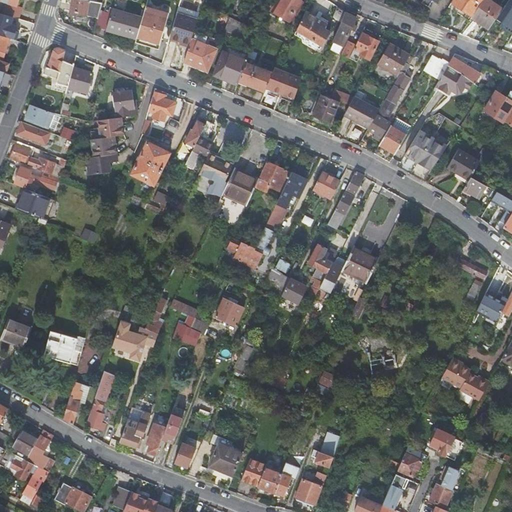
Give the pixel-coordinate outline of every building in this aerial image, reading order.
[(4,15),(19,20),(22,9),(16,7),(18,0),(0,0),(0,1),(7,4),(4,15)] [(98,18),(102,7),(103,4),(82,0),(72,0),(70,13),(98,18)] [(303,4),(296,0),(277,0),(271,11),(291,24),(303,4)] [(482,0),(453,0),(451,4),(471,17),(482,0)] [(488,31),(501,11),(485,0),(483,0),(471,19),(488,31)] [(106,31),(111,10),(102,7),(98,18),(96,28),(106,31)] [(145,7),(142,19),(136,40),(135,44),(158,50),(168,14),(145,7)] [(197,20),(200,10),(195,9),(195,11),(179,7),(177,14),(197,20)] [(142,19),(111,10),(106,31),(136,40),(142,19)] [(330,24),(339,28),(345,13),(336,10),(330,24)] [(305,12),(296,31),(322,46),(329,33),(323,29),(326,25),(305,12)] [(338,30),(333,43),(343,47),(351,30),(353,25),(357,18),(346,12),(345,13),(339,28),(338,30)] [(197,20),(177,14),(169,40),(180,43),(181,44),(182,41),(190,43),(192,34),(197,20)] [(243,24),(236,21),(231,18),(230,18),(226,29),(243,36),(247,26),(243,24)] [(357,62),(360,55),(369,60),(378,42),(377,42),(380,37),(372,33),(371,35),(363,31),(356,45),(349,58),(357,62)] [(183,63),(208,74),(217,50),(201,44),(203,39),(192,34),(190,43),(188,48),(183,63)] [(0,71),(5,73),(6,74),(9,65),(2,63),(10,40),(0,36),(0,71)] [(342,55),(349,59),(349,58),(356,45),(349,42),(342,55)] [(343,47),(333,43),(330,51),(339,55),(343,47)] [(406,63),(410,56),(391,45),(379,65),(399,77),(400,75),(406,63)] [(62,62),(65,53),(57,49),(48,69),(46,68),(43,75),(58,80),(62,62)] [(246,64),(248,57),(239,53),(236,58),(223,53),(215,76),(237,86),(238,83),(246,64)] [(423,71),(439,82),(448,67),(450,64),(443,60),(442,61),(439,59),(439,60),(432,56),(423,71)] [(450,64),(448,67),(461,75),(466,67),(453,58),(450,64)] [(74,66),(62,62),(58,80),(55,89),(66,92),(67,90),(73,69),(74,66)] [(401,76),(381,109),(376,118),(384,123),(386,119),(387,119),(390,114),(407,85),(413,75),(407,71),(411,66),(406,63),(400,75),(401,76)] [(272,74),(246,64),(238,83),(265,93),(266,89),(272,74)] [(439,82),(436,87),(449,96),(455,86),(459,88),(466,78),(461,75),(448,67),(439,82)] [(466,67),(461,75),(466,78),(472,83),(474,84),(479,75),(466,67)] [(92,75),(73,69),(67,90),(86,95),(92,75)] [(280,95),(288,74),(274,69),(272,74),(266,89),(280,95)] [(294,100),(301,79),(288,74),(280,95),(294,100)] [(472,83),(466,78),(459,88),(462,90),(464,88),(468,91),(472,83)] [(455,86),(449,96),(451,97),(455,96),(459,88),(455,86)] [(279,98),(280,95),(266,89),(265,93),(279,98)] [(111,112),(112,120),(120,119),(137,117),(135,104),(133,105),(133,103),(131,92),(123,93),(123,90),(115,91),(115,94),(112,95),(114,112),(111,112)] [(153,92),(148,112),(154,114),(152,118),(164,122),(166,116),(172,117),(176,104),(164,100),(162,100),(163,97),(163,96),(153,92)] [(484,112),(504,124),(505,123),(511,111),(511,103),(506,100),(495,93),(484,112)] [(279,98),(292,103),(294,100),(280,95),(279,98)] [(340,103),(330,99),(322,95),(313,117),(331,125),(340,103)] [(379,112),(354,98),(349,106),(345,114),(370,128),(379,112)] [(49,114),(48,113),(31,106),(24,121),(42,128),(47,130),(53,115),(49,114)] [(384,138),(389,129),(391,127),(384,123),(376,118),(369,130),(384,138)] [(97,122),(99,140),(113,138),(123,136),(121,127),(120,119),(112,120),(97,122)] [(45,146),(50,134),(19,122),(16,129),(19,130),(17,135),(45,146)] [(194,148),(205,127),(198,123),(193,132),(191,131),(190,133),(190,134),(185,143),(194,148)] [(206,159),(208,155),(212,146),(206,142),(213,126),(207,123),(205,127),(194,148),(185,167),(192,171),(200,156),(206,159)] [(420,131),(429,136),(433,131),(423,125),(420,131)] [(379,147),(395,155),(405,138),(389,129),(384,138),(379,147)] [(405,155),(414,161),(429,136),(420,131),(405,155)] [(63,132),(62,138),(71,142),(73,135),(63,132)] [(436,133),(433,139),(447,147),(450,142),(436,133)] [(429,136),(414,161),(419,163),(433,139),(429,136)] [(92,159),(116,155),(114,146),(113,138),(99,140),(90,141),(92,159)] [(433,139),(419,163),(431,170),(447,147),(433,139)] [(24,165),(31,148),(17,143),(10,160),(24,165)] [(152,187),(169,154),(147,143),(130,175),(152,187)] [(469,181),(471,178),(480,163),(458,150),(447,169),(456,174),(457,173),(469,181)] [(108,164),(111,164),(117,163),(116,155),(92,159),(84,160),(85,168),(87,167),(88,177),(109,174),(108,167),(108,164)] [(206,159),(198,175),(214,183),(223,164),(216,160),(217,159),(208,155),(206,159)] [(36,171),(60,180),(66,162),(57,158),(55,165),(40,160),(39,163),(30,159),(28,166),(37,170),(36,171)] [(299,199),(307,181),(267,162),(266,163),(258,180),(257,183),(255,188),(260,190),(261,187),(268,191),(269,188),(281,194),(254,250),(231,240),(226,251),(235,255),(233,260),(239,263),(239,265),(255,272),(263,255),(267,258),(271,250),(267,247),(274,233),(276,228),(278,229),(288,210),(286,208),(292,196),(299,199)] [(222,195),(227,185),(224,184),(232,168),(223,164),(214,183),(212,186),(209,187),(208,190),(207,193),(207,195),(214,196),(214,197),(220,199),(222,195)] [(30,176),(31,172),(20,168),(14,185),(29,191),(32,184),(38,186),(53,192),(56,184),(41,178),(40,180),(30,176)] [(236,201),(247,206),(252,194),(255,188),(257,183),(247,178),(233,171),(227,185),(222,195),(236,201)] [(321,173),(313,190),(332,200),(340,183),(321,173)] [(364,178),(355,173),(328,226),(337,230),(353,198),(353,199),(364,178)] [(469,182),(469,181),(457,173),(456,174),(469,182)] [(41,178),(56,184),(57,181),(42,175),(41,178)] [(479,200),(487,187),(471,178),(469,181),(469,182),(463,190),(479,200)] [(37,223),(44,226),(45,226),(46,222),(42,220),(49,200),(24,190),(21,198),(24,199),(19,212),(31,216),(39,219),(37,223)] [(510,214),(511,209),(511,202),(497,193),(489,205),(494,208),(496,205),(506,212),(500,222),(505,225),(511,215),(510,214)] [(153,201),(164,206),(168,199),(157,194),(153,201)] [(42,220),(46,222),(54,201),(53,201),(49,200),(42,220)] [(146,205),(143,210),(157,216),(159,217),(159,216),(161,212),(146,205)] [(169,209),(164,206),(161,212),(159,216),(164,218),(169,209)] [(511,213),(511,215),(505,225),(503,228),(511,234),(511,233),(511,213)] [(3,228),(0,226),(0,252),(10,227),(5,224),(3,228)] [(342,271),(346,263),(338,258),(331,265),(336,255),(319,246),(309,264),(318,269),(313,277),(323,282),(322,283),(319,290),(330,296),(331,294),(342,272),(342,271)] [(366,284),(367,284),(379,260),(378,260),(377,261),(354,250),(355,249),(354,248),(346,263),(342,271),(342,272),(343,272),(343,271),(366,283),(366,284)] [(487,273),(458,259),(455,266),(483,280),(487,273)] [(276,268),(286,274),(290,266),(280,261),(276,268)] [(262,287),(281,297),(290,280),(282,276),(283,275),(271,269),(262,287)] [(319,290),(322,283),(315,279),(313,282),(316,284),(311,293),(316,296),(319,290)] [(301,285),(290,280),(281,297),(297,305),(306,288),(301,285)] [(310,308),(316,296),(311,293),(310,293),(304,305),(310,308)] [(511,293),(505,306),(501,314),(508,317),(511,310),(511,293)] [(505,306),(486,296),(477,311),(497,322),(501,314),(505,306)] [(231,303),(228,302),(223,300),(215,318),(235,327),(243,309),(231,303)] [(149,323),(145,330),(147,330),(157,335),(161,327),(162,326),(155,323),(160,312),(155,310),(149,323)] [(123,313),(121,320),(130,324),(140,328),(145,330),(149,323),(123,313)] [(200,335),(204,337),(209,327),(194,319),(190,330),(200,335)] [(14,348),(23,351),(31,329),(8,320),(1,339),(15,345),(14,348)] [(121,320),(111,348),(131,354),(129,359),(139,362),(145,345),(153,347),(157,335),(147,330),(145,330),(140,328),(137,335),(127,331),(130,324),(121,320)] [(174,339),(195,346),(198,336),(178,328),(174,339)] [(79,362),(84,342),(51,332),(44,357),(54,360),(55,356),(79,362)] [(511,340),(502,360),(511,365),(511,340)] [(460,363),(452,359),(442,378),(461,389),(469,374),(471,372),(462,367),(459,365),(460,363)] [(110,375),(103,372),(97,391),(85,426),(103,432),(105,425),(101,423),(103,415),(100,414),(104,402),(107,395),(113,377),(110,375)] [(478,379),(469,374),(461,389),(460,391),(479,401),(489,383),(482,379),(481,381),(478,379)] [(84,405),(89,388),(74,383),(71,392),(63,420),(72,425),(79,404),(84,405)] [(8,410),(0,404),(0,423),(1,423),(8,410)] [(151,415),(132,408),(125,427),(120,440),(119,443),(136,449),(138,441),(141,443),(151,415)] [(162,440),(173,444),(185,412),(174,408),(172,413),(166,429),(163,435),(162,440)] [(163,435),(166,429),(154,425),(148,442),(151,444),(147,453),(156,456),(162,440),(163,435)] [(463,442),(438,429),(430,446),(438,451),(437,454),(454,462),(463,442)] [(33,448),(37,440),(21,431),(13,446),(29,455),(33,448)] [(52,437),(43,431),(37,440),(33,448),(42,455),(50,441),(52,437)] [(0,446),(3,448),(9,438),(0,432),(0,446)] [(321,453),(334,458),(341,438),(328,433),(321,453)] [(42,455),(47,457),(54,444),(50,441),(42,455)] [(181,444),(174,463),(188,468),(196,449),(181,444)] [(224,473),(234,477),(243,454),(218,444),(209,467),(220,471),(224,473)] [(0,475),(4,469),(5,467),(9,469),(7,472),(24,481),(33,464),(26,461),(3,448),(0,453),(0,475)] [(29,455),(26,461),(33,464),(38,467),(43,470),(49,459),(47,457),(42,455),(33,448),(29,455)] [(316,462),(330,468),(333,458),(334,458),(321,453),(319,453),(314,450),(311,457),(317,459),(316,462)] [(421,462),(404,454),(400,464),(397,471),(412,478),(415,470),(417,471),(421,462)] [(49,459),(43,470),(49,472),(54,462),(49,459)] [(274,493),(281,475),(265,469),(258,462),(250,459),(241,480),(258,486),(258,487),(274,493)] [(291,466),(286,464),(281,475),(274,493),(271,500),(275,501),(276,498),(283,500),(291,478),(287,476),(291,466)] [(43,470),(38,467),(19,501),(29,506),(42,481),(44,481),(49,472),(43,470)] [(440,485),(443,486),(451,490),(459,472),(448,468),(445,476),(440,485)] [(314,482),(323,486),(327,476),(317,473),(314,482)] [(403,493),(408,481),(395,475),(382,506),(391,510),(392,510),(400,492),(403,493)] [(313,506),(314,507),(322,487),(302,479),(295,499),(296,502),(301,504),(303,503),(306,504),(306,506),(311,508),(313,506)] [(54,500),(64,505),(65,503),(80,511),(83,511),(91,498),(73,488),(72,489),(63,484),(60,489),(58,488),(56,492),(58,493),(54,500)] [(440,485),(436,484),(429,501),(445,508),(452,490),(451,490),(443,486),(440,485)] [(124,510),(132,492),(118,486),(118,487),(113,505),(124,510)] [(154,511),(159,503),(132,492),(124,510),(122,511),(154,511)] [(378,511),(380,510),(381,507),(361,498),(354,511),(378,511)] [(159,503),(154,511),(174,511),(171,510),(172,508),(169,507),(169,506),(159,501),(159,503)]
